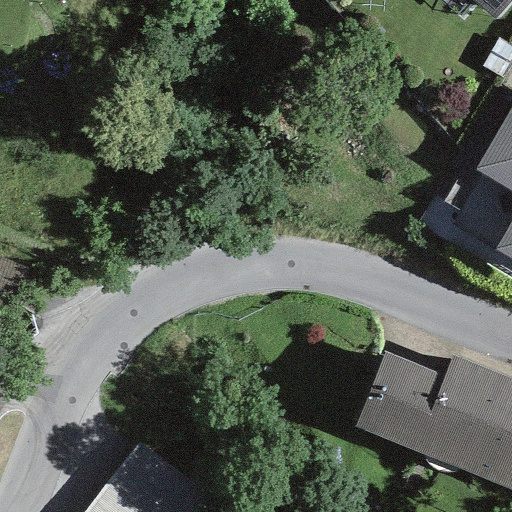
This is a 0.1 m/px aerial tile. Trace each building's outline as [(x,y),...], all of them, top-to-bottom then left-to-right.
[(511,0),(469,0),(494,21),(511,0)] [(511,216),(491,252),(511,265),(511,98),(471,170),(511,193),(511,216)] [(26,270),(0,259),(0,307),(10,311),(26,270)] [(354,430),(414,453),(443,375),(383,352),(354,430)] [(511,381),(450,358),(443,375),(414,453),(511,488),(511,381)] [(137,446),(86,511),(198,511),(208,500),(137,446)]
